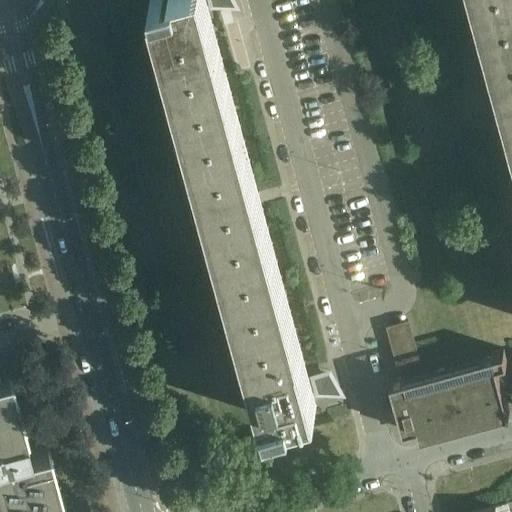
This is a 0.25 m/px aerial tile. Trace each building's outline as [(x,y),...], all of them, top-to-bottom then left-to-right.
[(254,196),(205,14),(203,6),(224,0),(153,0),(268,418),(312,406),(308,393),(332,387),(329,375),(305,381),(254,196)] [(511,0),(481,0),(511,114),(511,0)] [(409,321),(389,326),(399,361),(418,356),(409,321)] [(421,436),(509,412),(510,412),(497,363),(507,360),(504,349),(391,380),(400,412),(404,427),(418,424),(421,436)] [(64,511),(48,450),(47,448),(30,453),(23,425),(17,427),(3,376),(0,376),(0,495),(4,495),(7,507),(9,506),(10,511),(64,511)]
